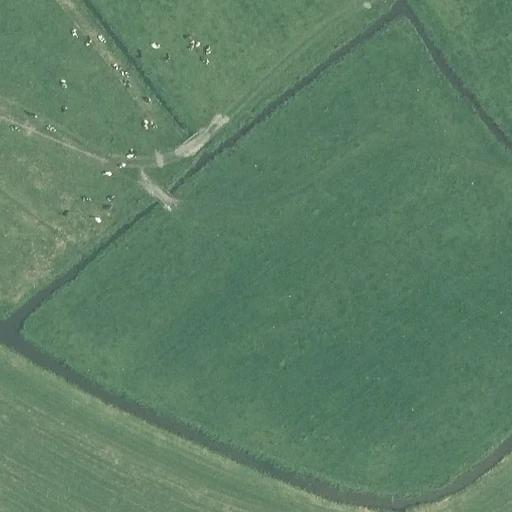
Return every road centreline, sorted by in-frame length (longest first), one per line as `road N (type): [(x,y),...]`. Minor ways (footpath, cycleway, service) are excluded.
road 1 (track): [(175,215),(137,174),(179,156),(224,122)]
road 2 (track): [(137,174),(0,109)]
